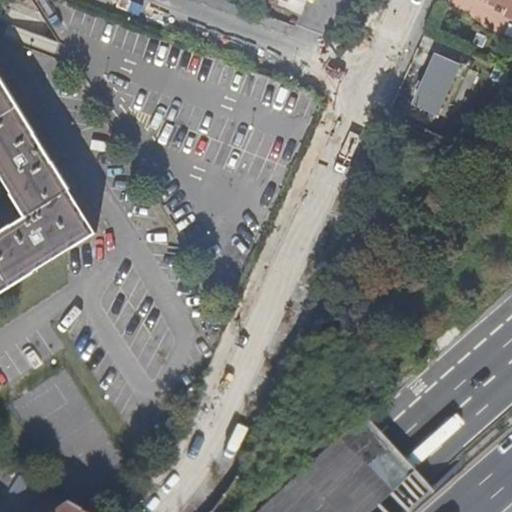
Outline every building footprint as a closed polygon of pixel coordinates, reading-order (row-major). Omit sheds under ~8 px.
[(192,250),(230,310),(237,296),(283,192),(320,107),(305,89),(184,44),(64,0),(32,0),(50,28),(82,77),(192,250)] [(511,17),(511,0),(493,0),(510,7),(511,8),(511,10),(509,17),(511,17)] [(413,60),(431,68),(436,57),(418,49),(413,60)] [(436,57),(431,68),(416,104),(438,114),(460,64),(437,54),(436,57)] [(0,290),(36,269),(97,232),(49,154),(50,153),(36,131),(35,131),(0,75),(0,170),(27,214),(0,230),(0,290)] [(0,490),(13,499),(24,481),(0,465),(0,490)] [(22,505),(34,487),(24,481),(13,499),(22,505)] [(73,511),(34,487),(22,505),(32,511),(73,511)]
